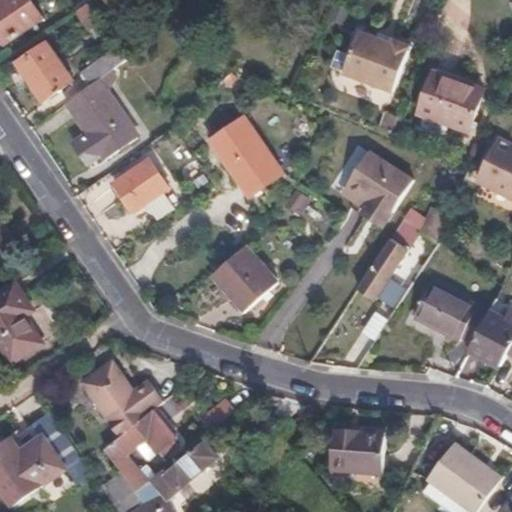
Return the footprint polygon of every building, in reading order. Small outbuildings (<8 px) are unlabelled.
[(44,13),(34,0),(0,0),(0,32),(5,40),(44,13)] [(104,17),(92,0),(89,0),(75,11),(87,28),(104,17)] [(389,44),(358,28),(337,69),(386,93),(407,48),(392,40),(389,44)] [(98,78),(130,55),(119,38),(87,62),(98,78)] [(74,80),(48,43),(20,63),(44,99),(74,80)] [(486,91),(438,72),(421,111),(470,130),(486,91)] [(98,78),(68,101),(89,132),(80,139),(78,148),(89,166),(104,155),(107,158),(138,136),(98,78)] [(282,175),(242,117),(213,137),(251,194),(282,175)] [(480,178),(511,192),(511,144),(497,138),(480,178)] [(368,151),(346,183),(367,197),(360,208),(384,223),(413,179),(368,151)] [(154,211),(159,218),(175,206),(163,189),(168,185),(151,160),(116,183),(134,211),(144,203),(148,210),(154,211)] [(367,197),(346,183),(339,194),(360,208),(367,197)] [(0,249),(10,244),(0,228),(0,249)] [(433,251),(439,242),(436,239),(424,231),(418,240),(433,251)] [(391,238),(358,288),(375,300),(408,249),(391,238)] [(277,279),(244,242),(212,271),(246,308),(277,279)] [(33,309),(15,282),(0,291),(0,342),(13,362),(44,342),(26,314),(33,309)] [(474,341),(488,312),(431,283),(414,316),(460,339),(462,335),(474,341)] [(511,347),(511,346),(511,323),(489,310),(488,312),(474,341),(469,349),(500,366),(511,347)] [(376,311),(364,333),(377,340),(389,318),(376,311)] [(171,396),(162,384),(140,399),(114,360),(84,382),(120,432),(146,413),(147,415),(155,408),(171,396)] [(216,427),(235,411),(226,399),(207,415),(216,427)] [(105,449),(137,492),(148,482),(127,454),(147,437),(159,452),(161,451),(165,457),(180,446),(175,439),(179,436),(155,408),(147,415),(105,449)] [(71,477),(75,482),(91,471),(51,412),(0,446),(0,488),(11,505),(41,484),(48,493),(71,477)] [(201,420),(210,432),(216,427),(207,415),(201,420)] [(385,432),(332,428),(330,469),(383,473),(385,432)] [(145,501),(133,508),(134,511),(171,511),(168,500),(221,456),(207,441),(166,474),(163,470),(148,482),(137,492),(145,501)] [(453,511),(478,511),(505,479),(459,444),(432,478),(435,481),(427,489),(453,511)] [(511,511),(511,495),(501,508),(506,511),(511,511)]
